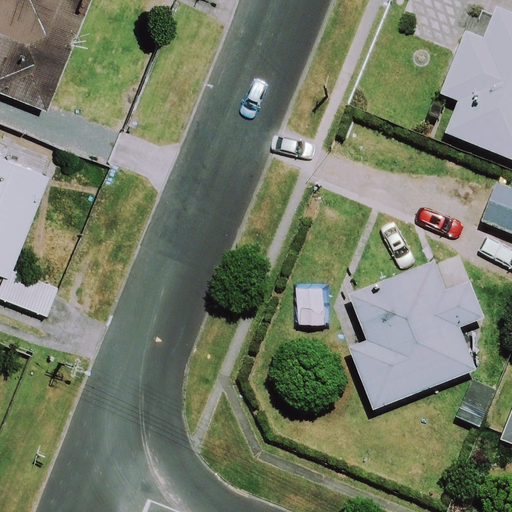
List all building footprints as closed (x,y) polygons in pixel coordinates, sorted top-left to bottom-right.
[(83,0),(25,0),(25,1),(20,0),(0,0),(0,94),(43,110),(83,0)] [(461,106),(442,154),(477,168),(483,154),(511,166),(511,20),(498,15),(485,46),(465,38),(441,98),(461,106)] [(45,177),(0,159),(0,276),(6,279),(45,177)] [(511,193),(496,187),(480,226),(511,239),(511,193)] [(441,301),(430,274),(351,305),(367,346),(348,353),(372,415),(472,375),(457,335),(479,326),(465,292),(441,301)] [(511,420),(502,445),(511,448),(511,420)]
